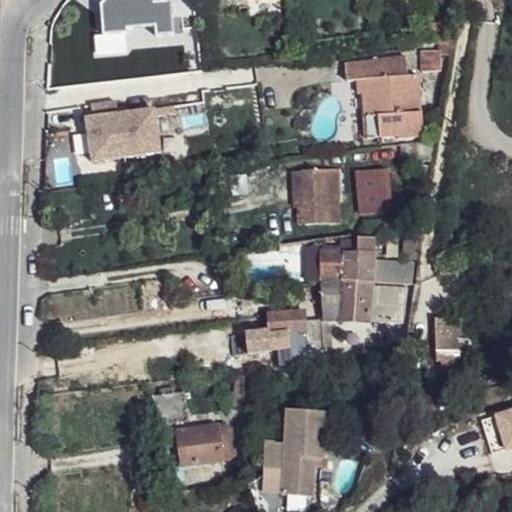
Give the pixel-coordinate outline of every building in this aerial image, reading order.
[(450,40),(436,41),(436,51),(441,51),(440,56),(448,56),(450,40)] [(440,56),(441,51),(436,51),(420,52),(422,74),(442,72),(440,56)] [(365,61),(366,81),(372,81),(376,117),(378,140),(395,138),(395,142),(422,139),(420,114),(419,114),(416,77),(405,77),(404,56),(365,61)] [(366,81),(365,61),(343,64),(344,83),(355,82),(366,81)] [(366,81),(355,82),(355,95),(359,95),(361,118),(364,117),(376,117),(372,81),(366,81)] [(154,111),(86,122),(93,165),(161,154),(154,111)] [(378,140),(376,117),(364,117),(365,141),(378,140)] [(427,193),(434,141),(420,145),(419,158),(414,192),(427,193)] [(420,145),(398,147),(400,161),(419,158),(420,145)] [(323,192),(322,172),(303,173),(305,226),(325,224),(323,192)] [(335,191),(334,172),(322,172),(323,192),(335,191)] [(388,216),(386,176),(351,179),(353,219),(388,216)] [(337,223),(335,191),(323,192),(325,224),(337,223)] [(421,196),(398,193),(397,203),(395,215),(417,219),(421,196)] [(386,232),(405,230),(404,217),(375,221),(377,234),(386,232)] [(375,221),(364,222),(366,235),(377,234),(375,221)] [(406,230),(404,259),(417,260),(421,227),(406,230)] [(321,255),(321,285),(339,283),(372,283),(398,285),(406,286),(413,287),(416,265),(374,261),(374,240),(357,240),(357,255),(321,255)] [(475,264),(451,264),(451,287),(475,286),(475,264)] [(337,323),(339,283),(321,285),(323,323),(337,323)] [(370,323),(372,283),(339,283),(337,323),(370,323)] [(408,316),(413,287),(406,286),(398,285),(394,312),(393,316),(408,316)] [(407,325),(408,316),(393,316),(394,312),(380,312),(380,323),(407,325)] [(305,325),(304,313),(269,316),(269,335),(271,336),(289,335),(305,333),(305,325)] [(441,363),(441,374),(458,371),(456,319),(432,320),(434,363),(441,363)] [(323,362),(321,323),(305,325),(305,333),(306,363),(323,362)] [(330,323),(321,323),(323,362),(332,361),(330,323)] [(306,363),(305,333),(289,335),(289,346),(290,366),(306,363)] [(289,335),(271,336),(272,346),(289,346),(289,335)] [(229,369),(249,366),(248,359),(228,360),(229,369)] [(232,405),(243,406),(245,376),(235,375),(232,405)] [(187,422),(183,394),(152,397),(157,425),(187,422)] [(326,413),(286,411),(285,446),(265,444),(263,470),(283,472),(282,496),(313,498),(314,468),(315,459),(322,459),(323,459),(326,413)] [(511,411),(503,414),(511,443),(511,411)] [(511,443),(503,414),(497,416),(507,451),(511,449),(511,443)] [(225,425),(219,426),(224,461),(231,459),(235,455),(231,429),(225,425)] [(219,426),(178,431),(183,467),(224,462),(224,461),(219,426)]
